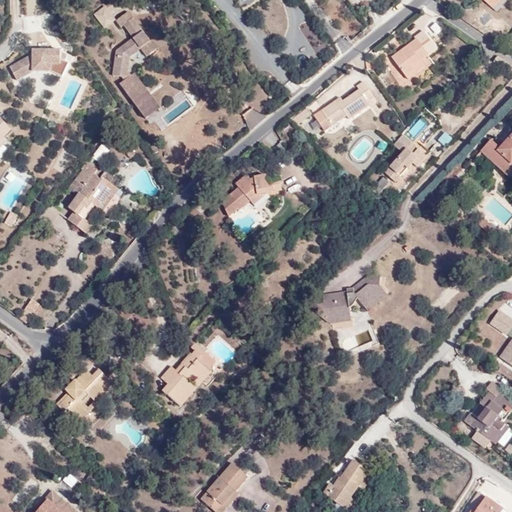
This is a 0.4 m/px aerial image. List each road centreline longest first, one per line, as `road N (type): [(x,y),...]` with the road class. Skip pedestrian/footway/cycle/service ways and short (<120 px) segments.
road 1 (tertiary): [(46,347),(188,194),(353,53)]
road 2 (residential): [(511,286),(486,296),(406,396),(412,416),(478,464)]
road 3 (residential): [(511,91),(404,205),(403,219),(379,249)]
